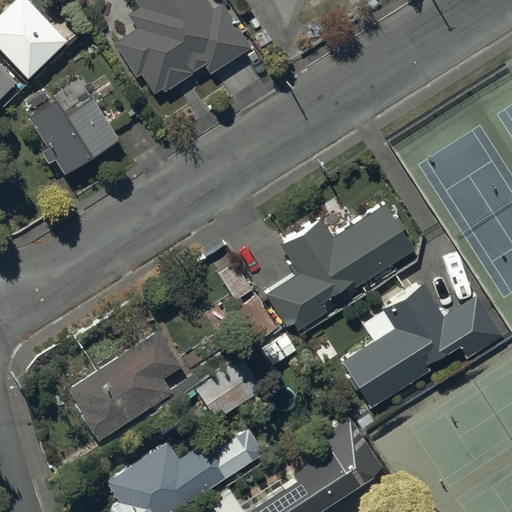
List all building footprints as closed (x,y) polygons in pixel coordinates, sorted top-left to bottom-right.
[(209,10),(202,0),(138,0),(141,4),(131,10),(141,25),(118,38),(135,66),(141,63),(154,84),(206,52),(211,59),(241,42),(218,4),(209,10)] [(0,83),(9,75),(0,66),(0,83)] [(57,111),(48,96),(24,111),(43,142),(37,146),(43,156),(52,151),(58,162),(110,130),(87,92),(57,111)] [(409,244),(384,202),(331,234),(319,214),(286,234),(278,239),(299,272),(268,291),(286,319),(409,244)] [(441,315),(420,281),(383,305),(395,324),(341,357),(369,401),(427,364),(423,358),(458,336),(465,347),(495,329),(473,295),(441,315)] [(177,361),(155,327),(66,384),(98,432),(166,387),(157,373),(177,361)] [(237,360),(196,387),(213,414),(255,388),(237,360)] [(305,511),(299,502),(362,464),(331,414),(301,433),(318,460),(233,511),(204,511),(199,503),(183,511),(305,511)] [(162,511),(260,448),(246,426),(220,443),(211,430),(175,453),(165,438),(105,476),(120,498),(109,504),(106,511),(162,511)]
